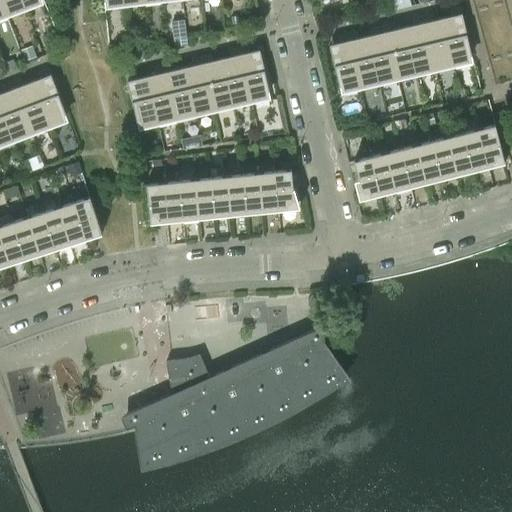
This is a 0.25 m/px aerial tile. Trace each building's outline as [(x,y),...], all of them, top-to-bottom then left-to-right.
[(23,4),(21,0),(0,0),(5,10),(23,4)] [(449,8),(451,15),(442,17),(452,60),(472,55),(460,6),(449,8)] [(442,17),(433,20),(431,13),(421,15),(433,65),(452,60),(442,17)] [(433,65),(421,15),(412,17),(413,24),(404,26),(415,69),(433,65)] [(184,20),(171,22),(173,34),(173,37),(186,36),(186,33),(184,20)] [(404,26),(396,28),(394,22),(384,24),(396,73),(415,69),(404,26)] [(375,26),(376,33),(367,35),(377,78),(396,73),(384,24),(375,26)] [(367,35),(358,37),(357,31),(347,33),(359,82),(377,78),(367,35)] [(53,33),(43,38),(46,46),(56,42),(53,33)] [(329,44),(330,49),(339,87),(359,82),(347,33),(337,35),(339,42),(329,44)] [(259,49),(249,51),(248,44),(238,47),(250,96),(269,91),(259,49)] [(228,49),(230,56),(221,58),(231,101),(250,96),(238,47),(228,49)] [(221,58),(212,60),(210,53),(201,56),(212,105),(231,101),(221,58)] [(191,58),(193,65),(184,67),(194,109),(212,105),(201,56),(191,58)] [(184,67),(175,69),(173,62),(163,64),(175,114),(194,109),(184,67)] [(154,67),(155,73),(146,76),(156,118),(175,114),(163,64),(154,67)] [(38,71),(40,77),(32,80),(47,121),(66,114),(48,67),(38,71)] [(146,76),(137,78),(136,71),(125,73),(137,123),(156,118),(146,76)] [(32,80),(23,84),(21,77),(11,81),(29,128),(47,121),(32,80)] [(29,128),(11,81),(2,84),(5,91),(0,92),(0,104),(12,135),(29,128)] [(0,104),(0,139),(12,135),(0,104)] [(494,124),(478,128),(487,165),(504,161),(494,124)] [(478,128),(462,132),(472,169),(487,165),(478,128)] [(462,132),(447,136),(456,173),(472,169),(462,132)] [(447,136),(432,140),(441,177),(456,173),(447,136)] [(432,140),(416,144),(425,181),(441,177),(432,140)] [(394,189),(385,152),(383,144),(367,148),(369,156),(379,193),(394,189)] [(416,144),(400,148),(410,185),(425,181),(416,144)] [(410,185),(400,148),(385,152),(394,189),(410,185)] [(379,193),(369,156),(353,160),(358,179),(354,180),(358,199),(363,198),(362,197),(379,193)] [(291,169),(274,170),(278,208),(295,206),(295,208),(299,207),(294,188),(293,188),(291,169)] [(274,170),(258,172),(262,210),(278,208),(274,170)] [(258,172),(242,174),(246,211),(262,210),(258,172)] [(242,174),(226,175),(230,213),(246,211),(242,174)] [(226,175),(210,177),(214,215),(230,213),(226,175)] [(210,177),(195,178),(198,216),(214,215),(210,177)] [(195,178),(179,180),(182,218),(198,216),(195,178)] [(179,180),(163,182),(167,219),(182,218),(179,180)] [(163,182),(146,183),(150,221),(167,219),(163,182)] [(89,196),(73,201),(85,237),(101,232),(89,196)] [(73,201),(58,206),(70,242),(85,237),(73,201)] [(58,206),(43,211),(54,247),(70,242),(58,206)] [(43,211),(28,216),(39,252),(54,247),(43,211)] [(28,216),(12,221),(24,257),(39,252),(28,216)] [(12,221),(0,224),(0,234),(9,262),(24,257),(12,221)] [(0,234),(0,264),(9,262),(0,234)] [(209,376),(199,354),(197,355),(192,356),(187,358),(179,359),(171,359),(169,360),(166,361),(171,393),(127,412),(132,425),(134,424),(135,430),(134,431),(140,465),(171,456),(197,448),(223,439),(249,428),(274,416),(298,403),(322,389),(346,374),(330,350),(323,340),(324,339),(322,325),(209,376)]
